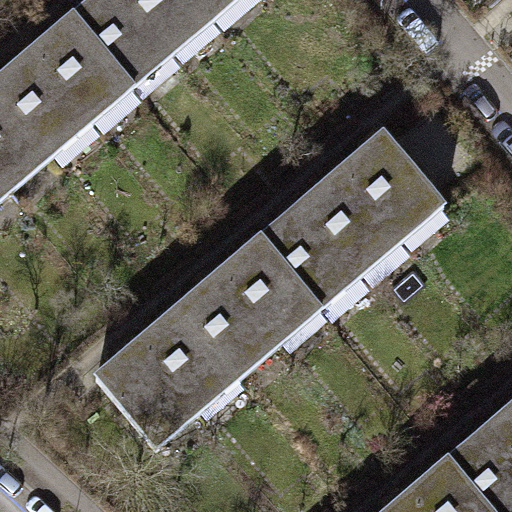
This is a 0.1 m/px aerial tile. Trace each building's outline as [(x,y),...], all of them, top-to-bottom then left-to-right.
[(90,0),(65,23),(127,92),(167,56),(117,0),(90,0)] [(209,19),(192,0),(117,0),(167,56),(209,19)] [(192,0),(209,19),(231,0),(192,0)] [(127,92),(65,23),(25,58),(87,127),(127,92)] [(0,79),(0,114),(44,164),(87,127),(25,58),(0,79)] [(44,164),(0,114),(0,184),(9,195),(44,164)] [(331,173),(393,244),(436,207),(374,136),(331,173)] [(291,207),(353,278),(393,244),(331,173),(291,207)] [(0,203),(9,195),(0,184),(0,203)] [(353,278),(291,207),(251,242),(313,313),(353,278)] [(210,277),(273,348),(313,313),(251,242),(210,277)] [(273,348),(210,277),(172,311),(234,382),(273,348)] [(128,349),(190,420),(234,382),(172,311),(128,349)] [(190,420),(128,349),(92,380),(154,451),(190,420)] [(511,404),(481,430),(511,467),(511,404)] [(511,511),(511,467),(481,430),(443,463),(484,511),(511,511)] [(400,498),(411,511),(484,511),(443,463),(400,498)] [(411,511),(400,498),(384,511),(411,511)]
